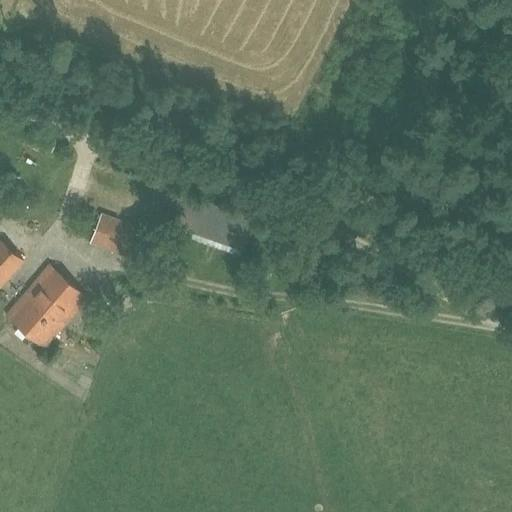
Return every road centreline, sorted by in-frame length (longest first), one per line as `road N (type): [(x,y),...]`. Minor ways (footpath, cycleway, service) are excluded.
road 1 (track): [(0,110),(382,258),(492,327),(511,331)]
road 2 (track): [(492,327),(136,274),(75,244),(62,227)]
